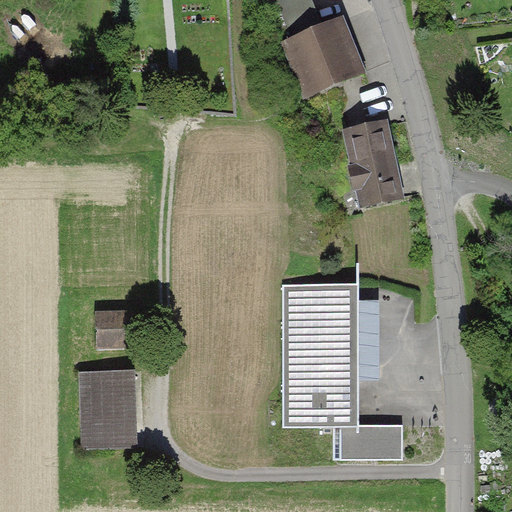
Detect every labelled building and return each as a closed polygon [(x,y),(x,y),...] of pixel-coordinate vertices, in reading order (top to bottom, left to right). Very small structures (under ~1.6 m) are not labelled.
[(272,0),(288,42),(321,30),(309,0),(272,0)] [(288,42),(281,45),(302,99),(364,76),(344,22),(321,30),(288,42)] [(387,125),(345,134),(361,209),(403,200),(387,125)] [(357,286),(285,286),(286,427),(305,427),(359,427),(357,286)] [(138,313),(98,314),(99,349),(139,348),(138,313)] [(136,374),(80,375),(82,452),(138,451),(136,374)] [(305,427),(305,457),(402,458),(402,427),(305,427)]
